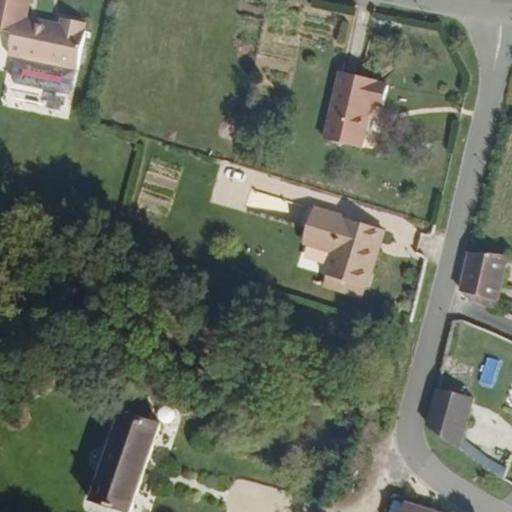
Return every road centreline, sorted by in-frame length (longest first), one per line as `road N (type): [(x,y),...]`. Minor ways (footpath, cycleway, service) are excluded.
road 1 (residential): [(485,8),(483,46),(422,295)]
road 2 (residential): [(422,295),(385,446),(490,511)]
